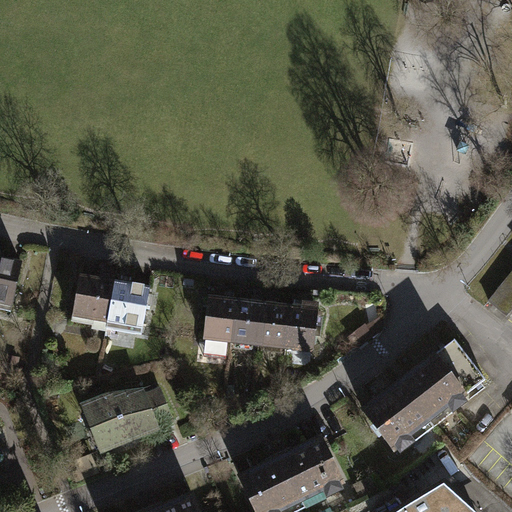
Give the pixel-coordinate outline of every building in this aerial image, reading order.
[(0,308),(11,311),(21,264),(0,258),(0,308)] [(511,271),(488,301),(506,316),(511,309),(511,271)] [(114,283),(79,277),(71,321),(92,324),(93,319),(107,321),(114,283)] [(148,288),(114,283),(107,321),(121,323),(119,330),(141,333),(148,288)] [(230,360),(232,342),(236,300),(209,297),(202,356),(230,360)] [(232,342),(259,345),(264,304),(236,300),(232,342)] [(259,345),(286,348),(291,307),(264,304),(259,345)] [(286,348),(314,351),(319,310),(291,307),(286,348)] [(434,355),(466,395),(485,380),(454,340),(434,355)] [(398,383),(429,422),(433,428),(466,402),(463,398),(466,395),(434,355),(398,383)] [(429,422),(398,383),(363,410),(394,451),(397,448),(401,453),(415,442),(411,437),(429,422)] [(84,407),(101,451),(158,428),(156,424),(170,419),(159,390),(145,396),(144,393),(106,398),(84,407)] [(321,438),(280,458),(302,503),(324,493),(326,498),(343,490),(340,484),(343,483),(321,438)] [(280,458),(239,478),(255,511),(283,511),(302,503),(280,458)] [(403,510),(400,511),(475,511),(445,485),(403,510)] [(199,511),(192,493),(150,510),(150,511),(199,511)] [(400,511),(403,510),(395,496),(368,511),(400,511)]
